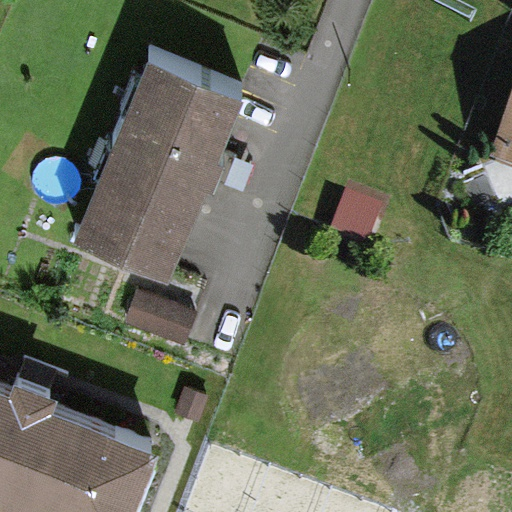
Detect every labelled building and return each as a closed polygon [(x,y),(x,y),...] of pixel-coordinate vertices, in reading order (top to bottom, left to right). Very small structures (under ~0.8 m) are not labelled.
[(246,84),(152,47),(80,227),(174,264),(246,84)] [(511,100),(491,160),(511,167),(511,100)] [(382,196),(351,185),(334,233),(365,244),(382,196)] [(198,310),(139,287),(125,323),(184,345),(198,310)] [(7,387),(0,384),(0,500),(32,511),(131,511),(158,442),(53,402),(58,390),(12,373),(7,387)] [(187,388),(178,412),(200,420),(208,395),(187,388)]
